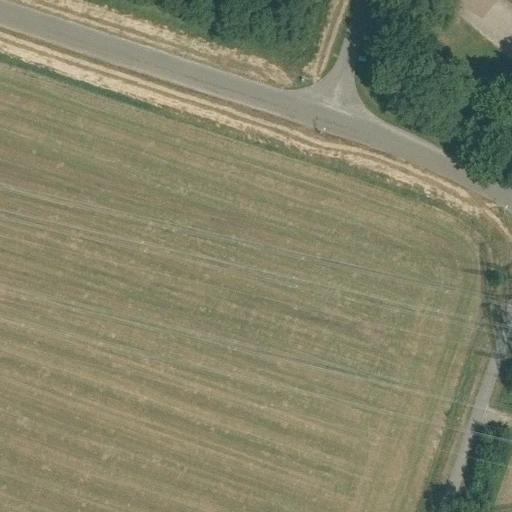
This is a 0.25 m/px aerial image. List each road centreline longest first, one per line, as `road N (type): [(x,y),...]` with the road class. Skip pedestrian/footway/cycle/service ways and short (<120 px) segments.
road 1 (tertiary): [(0,13),(328,119)]
road 2 (unclassified): [(511,313),(443,511)]
road 3 (tertiary): [(511,201),(434,159),(328,119)]
road 4 (unclassified): [(328,119),(364,0)]
